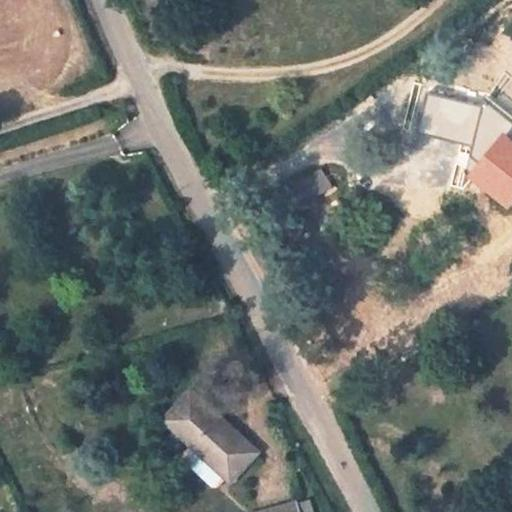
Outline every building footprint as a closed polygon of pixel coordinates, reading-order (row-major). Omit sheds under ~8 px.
[(475,174),(511,203),(511,202),(511,139),(506,135),(511,126),(511,122),(487,102),(483,106),(428,94),(418,132),(473,146),(473,150),(486,161),(475,174)] [(486,161),(473,150),(470,158),(468,167),(475,174),(486,161)] [(331,186),(321,171),(277,199),(287,214),(331,186)] [(257,452),(192,391),(165,420),(232,480),(257,452)] [(313,511),(309,499),(296,503),(298,511),(313,511)] [(298,511),(296,503),(264,511),(298,511)]
